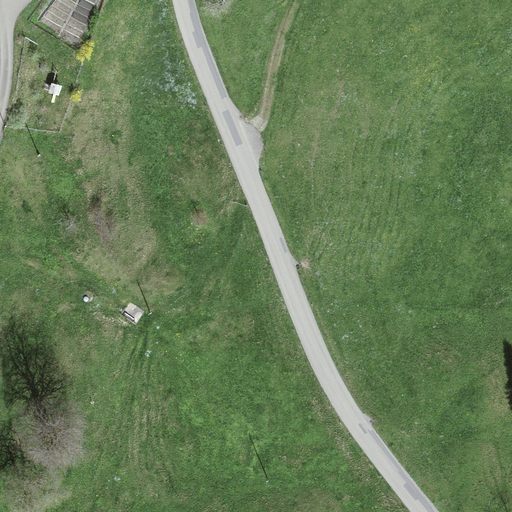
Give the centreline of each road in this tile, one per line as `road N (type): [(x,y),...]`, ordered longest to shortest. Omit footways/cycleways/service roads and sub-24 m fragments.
road 1 (unclassified): [(426,511),(348,409),(312,342),(183,0)]
road 2 (track): [(238,150),(262,112),(294,0)]
